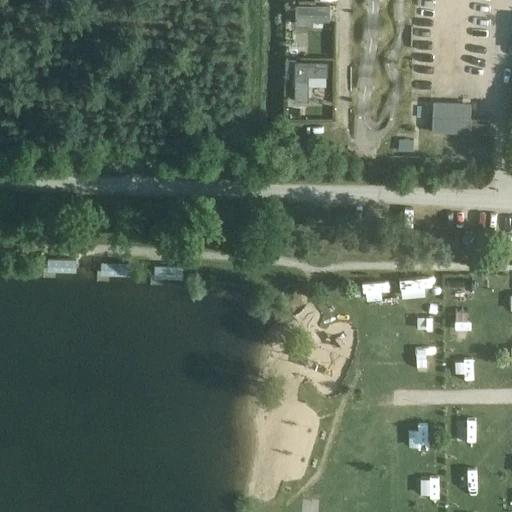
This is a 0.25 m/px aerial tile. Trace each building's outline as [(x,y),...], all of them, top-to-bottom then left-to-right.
[(297,23),(330,23),(331,5),(297,5),(297,23)] [(361,26),(395,27),(396,11),(361,11),(361,26)] [(295,101),(310,102),(310,85),(328,85),(329,61),(296,60),(295,101)] [(372,87),(383,87),(383,99),(396,100),(397,61),(363,60),(362,74),(372,74),(372,87)] [(471,104),(433,104),(432,133),(471,134),(471,104)] [(76,257),(48,256),(48,269),(76,270),(76,257)] [(129,262),(101,261),(100,274),(128,275),(129,262)] [(183,264),(155,263),(155,276),(183,277),(183,264)] [(460,315),(460,340),(480,340),(480,315),(460,315)] [(411,350),(411,373),(431,373),(431,351),(411,350)] [(480,372),(480,352),(461,352),(461,372),(480,372)] [(483,448),(485,428),(466,426),(464,446),(483,448)]
